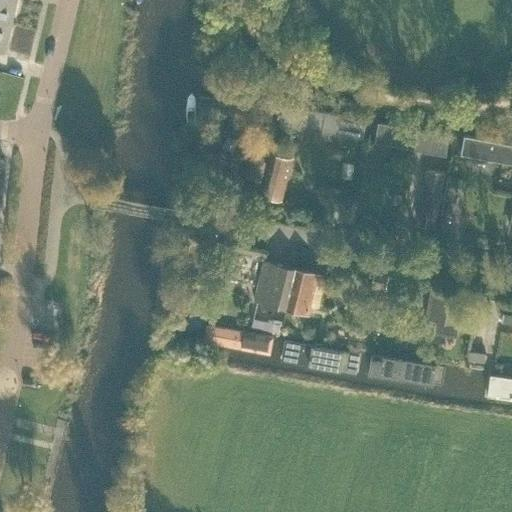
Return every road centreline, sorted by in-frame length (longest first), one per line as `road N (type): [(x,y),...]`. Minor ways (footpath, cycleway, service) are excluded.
road 1 (residential): [(200,217),(511,272)]
road 2 (unclassified): [(12,385),(38,133)]
road 3 (unclassified): [(38,133),(68,0)]
